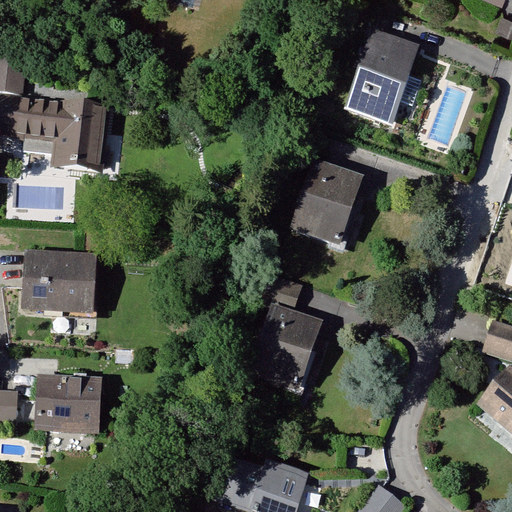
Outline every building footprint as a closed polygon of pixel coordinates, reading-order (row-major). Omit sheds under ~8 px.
[(502,0),(467,0),(499,10),(502,0)] [(420,45),(371,29),(344,109),(393,125),(420,45)] [(0,81),(0,147),(66,155),(63,182),(100,186),(108,116),(20,106),(23,84),(0,81)] [(361,190),(308,173),(287,242),(339,258),(361,190)] [(511,220),(501,252),(511,255),(511,220)] [(98,265),(20,261),(17,328),(95,332),(98,265)] [(319,331),(270,317),(245,385),(297,401),(319,331)] [(483,350),(511,359),(511,325),(493,319),(483,350)] [(511,377),(505,372),(473,410),(511,442),(511,377)] [(96,434),(99,388),(35,384),(32,430),(96,434)] [(0,388),(0,419),(20,420),(21,389),(0,388)] [(304,511),(312,486),(261,472),(259,480),(227,471),(217,509),(227,511),(304,511)] [(398,511),(376,495),(363,511),(398,511)]
